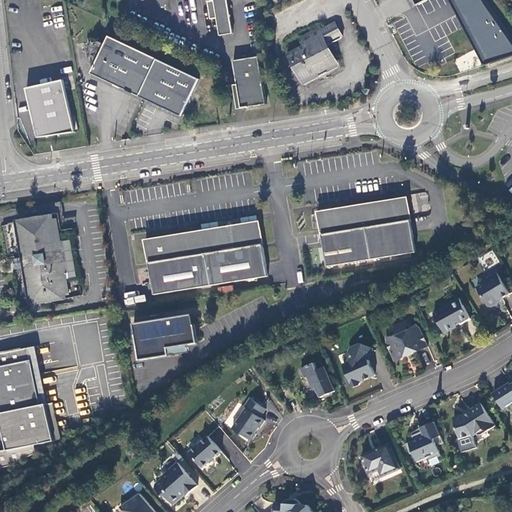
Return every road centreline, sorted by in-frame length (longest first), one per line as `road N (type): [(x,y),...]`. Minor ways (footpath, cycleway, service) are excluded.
road 1 (tertiary): [(7,182),(328,129)]
road 2 (residential): [(511,337),(428,388),(328,431)]
